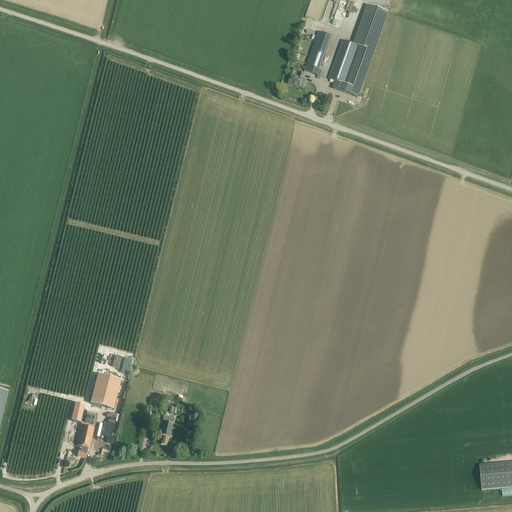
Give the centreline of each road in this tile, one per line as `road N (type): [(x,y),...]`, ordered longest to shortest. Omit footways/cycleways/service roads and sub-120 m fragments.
road 1 (unclassified): [(511,188),(0,12)]
road 2 (unclassified): [(44,494),(128,465),(330,449),(511,355)]
